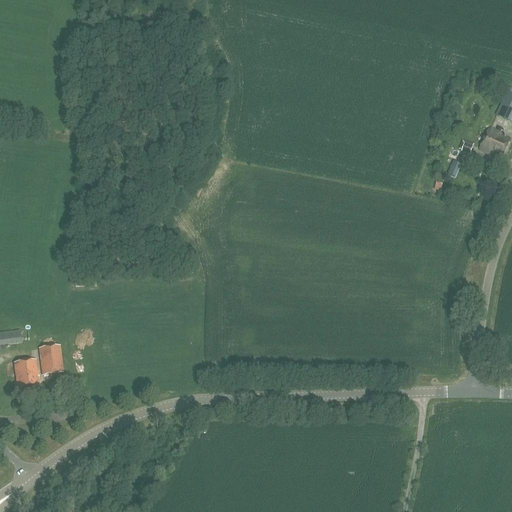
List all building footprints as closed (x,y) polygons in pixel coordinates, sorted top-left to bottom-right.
[(499,124),(511,129),(511,126),(511,93),(499,124)] [(501,136),(502,134),(490,128),(479,152),(489,157),(489,156),(501,161),(511,140),(501,136)] [(474,145),(463,141),(459,149),(462,151),(461,153),(470,156),(474,145)] [(0,346),(21,343),(20,332),(0,334),(0,346)] [(42,376),(64,373),(60,346),(38,349),(42,376)] [(17,391),(39,388),(36,362),(14,365),(17,391)]
